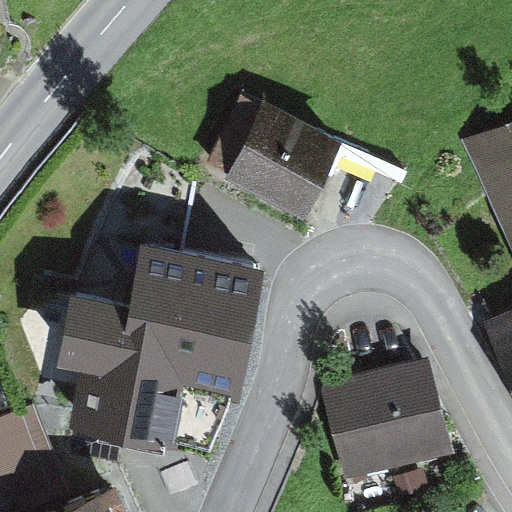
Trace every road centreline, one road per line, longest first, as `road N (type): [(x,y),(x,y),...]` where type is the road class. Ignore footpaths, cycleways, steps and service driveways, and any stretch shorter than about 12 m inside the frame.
road 1 (residential): [(226,511),(293,299),(309,271),(348,253),(383,255),(414,274),(511,448)]
road 2 (tertiary): [(0,159),(130,0)]
